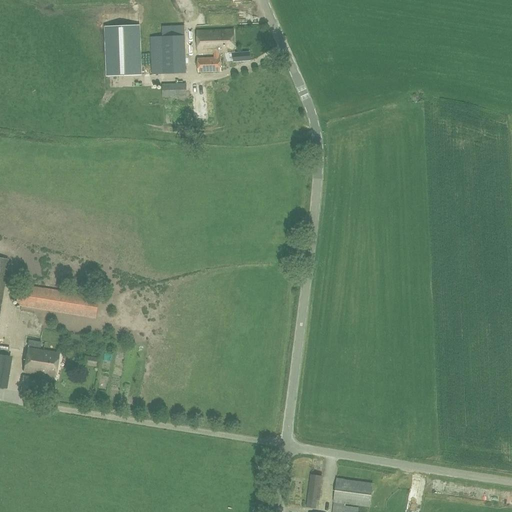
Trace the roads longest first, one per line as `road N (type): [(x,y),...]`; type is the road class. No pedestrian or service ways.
road 1 (tertiary): [(285,446),(317,146),(263,0)]
road 2 (unknown): [(285,446),(24,401),(12,389),(14,360)]
road 3 (unclassified): [(511,482),(285,446)]
